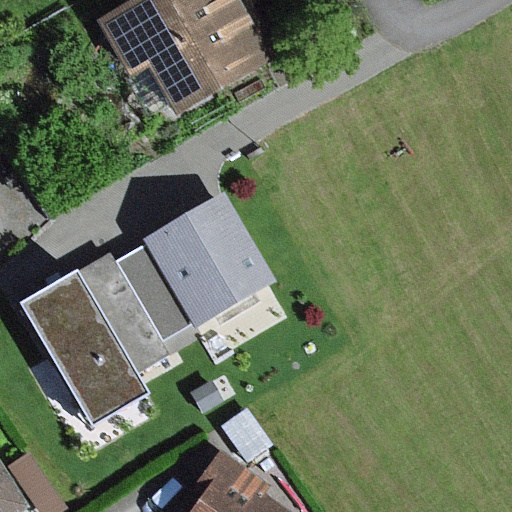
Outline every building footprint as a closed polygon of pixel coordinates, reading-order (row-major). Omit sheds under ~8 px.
[(134,0),(97,21),(130,80),(147,71),(175,119),(280,59),(251,7),(263,0),(134,0)] [(278,284),(224,194),(141,242),(144,247),(115,264),(163,344),(192,327),(195,333),(278,284)] [(163,344),(115,264),(109,254),(18,307),(92,430),(149,396),(138,377),(171,357),(163,344)] [(65,511),(68,510),(29,454),(7,469),(36,511),(65,511)] [(269,490),(219,454),(179,510),(181,511),(285,511),(264,497),(269,490)] [(0,466),(0,511),(26,511),(28,511),(0,466)]
